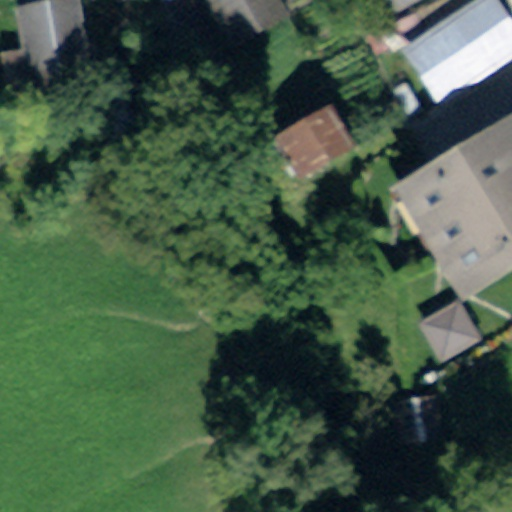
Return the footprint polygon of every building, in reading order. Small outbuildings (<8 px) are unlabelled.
[(89,0),(25,13),(43,105),(108,92),(89,0)] [(307,0),(226,0),(263,66),(325,31),(307,0)] [(397,0),(403,13),(435,0),(397,0)] [(511,76),(511,22),(498,0),(496,0),(413,50),(451,113),(511,76)] [(511,112),(405,178),(485,309),(511,292),(511,112)]
